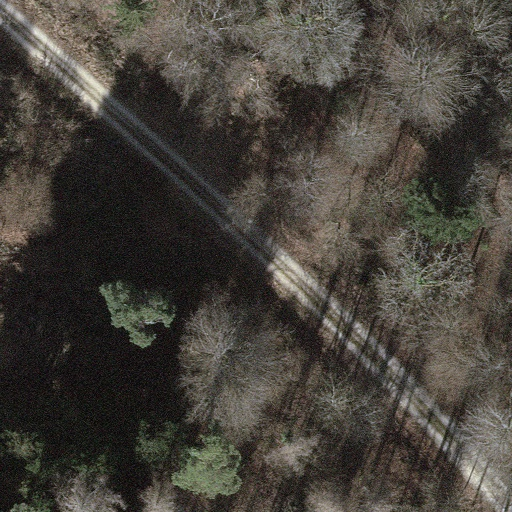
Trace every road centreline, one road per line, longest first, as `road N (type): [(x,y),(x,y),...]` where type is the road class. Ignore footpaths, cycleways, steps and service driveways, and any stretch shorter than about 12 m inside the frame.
road 1 (track): [(497,511),(0,7)]
road 2 (track): [(511,215),(451,146),(349,0)]
